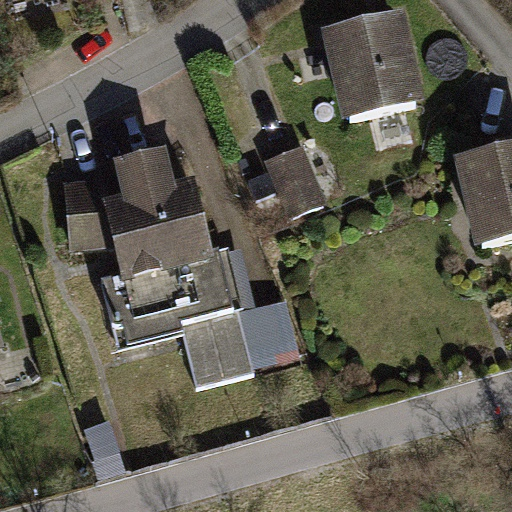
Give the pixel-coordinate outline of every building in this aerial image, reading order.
[(396,27),(322,43),(340,128),(415,112),(396,27)] [(322,208),(300,154),(269,167),(291,220),(322,208)] [(511,251),(511,156),(454,171),(476,260),(511,251)] [(130,219),(109,221),(107,192),(71,193),(72,256),(128,253),(134,279),(114,283),(130,358),(190,345),(200,393),(256,382),(233,272),(216,276),(201,203),(174,209),(166,171),(121,180),(130,219)] [(268,177),(247,185),(258,215),(279,207),(268,177)]
